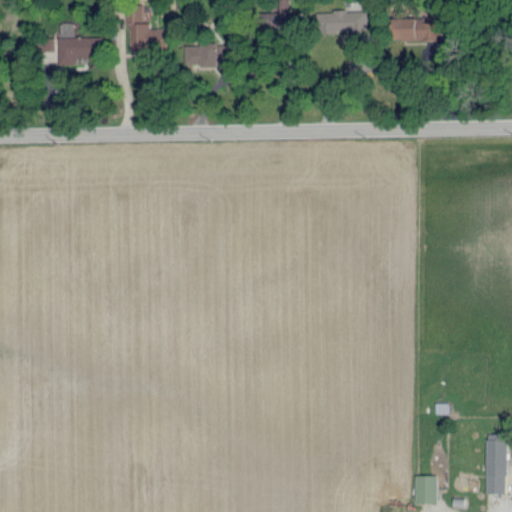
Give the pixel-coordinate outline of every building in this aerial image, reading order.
[(255,47),(255,11),(277,11),(277,0),(286,0),(286,11),(290,11),(290,33),(273,33),(273,31),(270,31),(270,47),(255,47)] [(131,50),(131,23),(127,23),(127,3),(144,3),(144,21),(151,21),(151,27),(166,27),(166,48),(151,48),(151,50),(131,50)] [(352,36),(351,28),(337,29),(337,32),(318,32),(317,11),(334,11),(334,8),(347,8),(347,10),(367,10),(368,35),(352,36)] [(440,39),(402,39),(402,36),(394,36),(394,10),(405,10),(405,17),(424,17),(424,21),(440,21),(440,39)] [(75,63),(58,63),(58,35),(104,35),(104,56),(75,56),(75,63)] [(202,65),(202,62),(186,62),(185,44),(192,44),(192,37),(203,37),(203,41),(218,41),(218,43),(234,43),(234,61),(219,62),(219,65),(202,65)] [(506,492),(486,492),(487,438),(489,438),(489,432),(507,432),(507,438),(508,438),(508,451),(510,451),(510,457),(508,457),(508,473),(506,473),(506,492)] [(439,476),(416,476),(417,503),(439,503),(439,476)]
